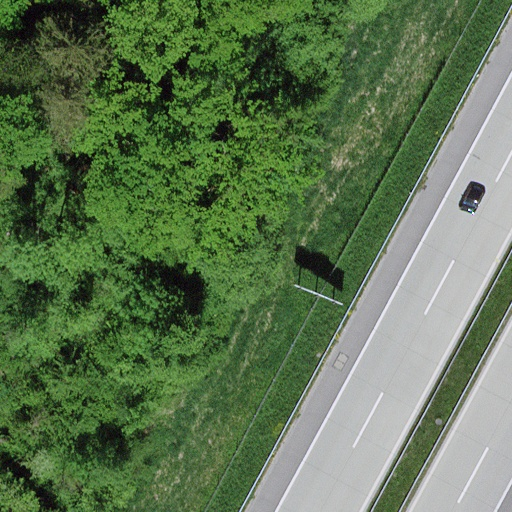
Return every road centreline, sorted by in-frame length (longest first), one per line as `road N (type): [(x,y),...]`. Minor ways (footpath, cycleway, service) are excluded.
road 1 (motorway): [(511,145),(315,511)]
road 2 (motorway): [(454,511),(511,404)]
